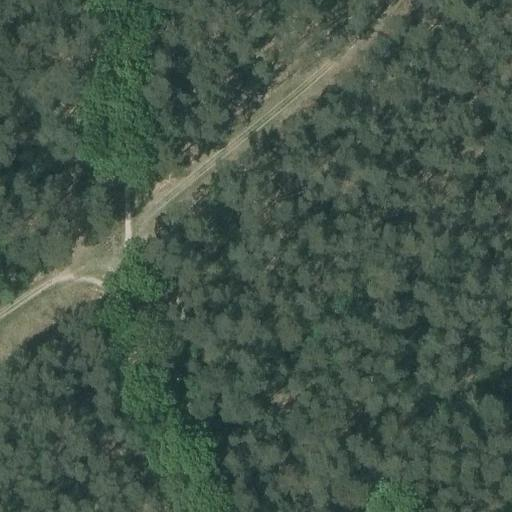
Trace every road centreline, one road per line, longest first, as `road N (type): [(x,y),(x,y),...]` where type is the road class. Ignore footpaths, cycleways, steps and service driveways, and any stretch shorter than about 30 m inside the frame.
road 1 (track): [(126,275),(226,148),(337,58),(392,0)]
road 2 (track): [(126,275),(120,100),(130,0)]
road 3 (track): [(178,511),(136,358),(126,275)]
road 4 (track): [(0,316),(58,278),(126,275)]
